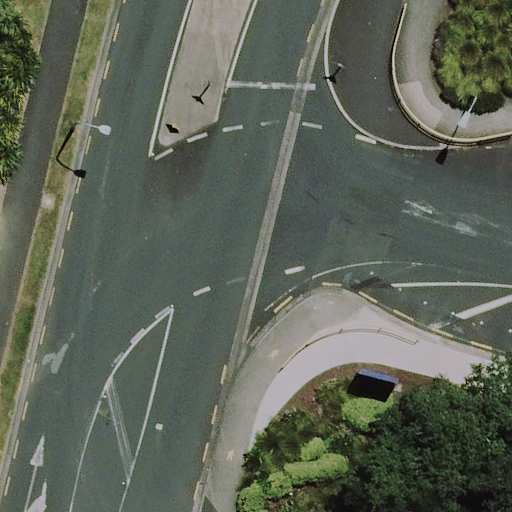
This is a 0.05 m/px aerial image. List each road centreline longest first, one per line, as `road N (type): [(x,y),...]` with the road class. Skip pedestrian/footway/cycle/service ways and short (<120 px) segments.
road 1 (residential): [(94,511),(183,169)]
road 2 (unclassified): [(183,169),(511,223)]
road 3 (residential): [(183,169),(225,0)]
